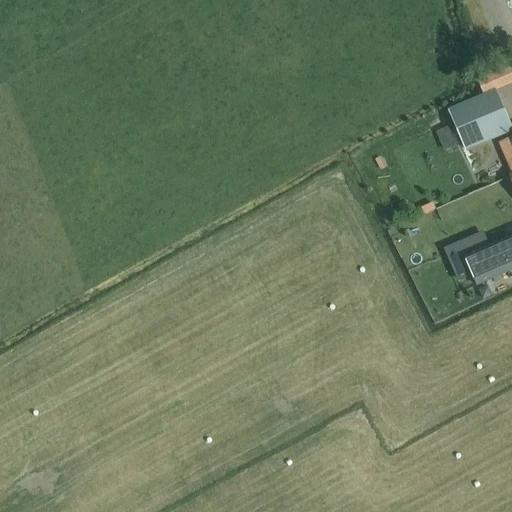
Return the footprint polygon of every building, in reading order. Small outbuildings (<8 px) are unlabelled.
[(474,75),(480,93),(511,80),(511,69),(509,62),(474,75)] [(466,151),(511,132),(495,93),(449,112),(466,151)] [(511,137),(510,139),(497,144),(509,170),(511,168),(511,137)] [(450,202),(468,232),(490,219),(472,189),(450,202)] [(511,270),(511,237),(464,258),(476,286),(511,270)]
